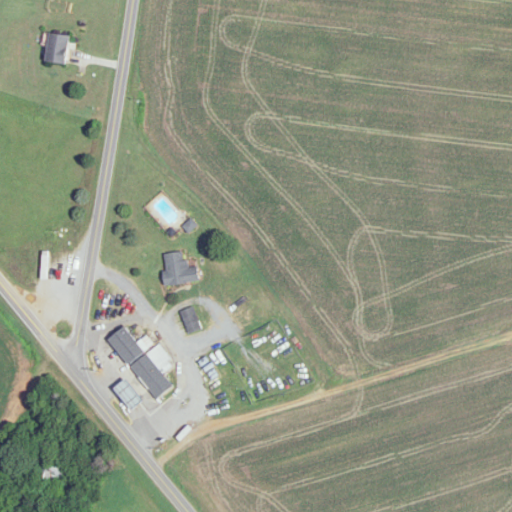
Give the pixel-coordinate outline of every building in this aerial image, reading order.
[(69,36),(50,33),(46,61),(66,64),(69,36)] [(198,267),(187,268),(185,252),(164,254),(167,285),(199,282),(198,267)] [(189,333),(202,328),(194,306),(181,311),(189,333)] [(160,345),(146,354),(126,326),(109,338),(129,365),(131,364),(156,398),(173,386),(163,372),(174,364),(160,345)] [(124,395),(132,407),(140,402),(132,390),(124,395)] [(62,487),(71,470),(49,458),(40,475),(62,487)]
